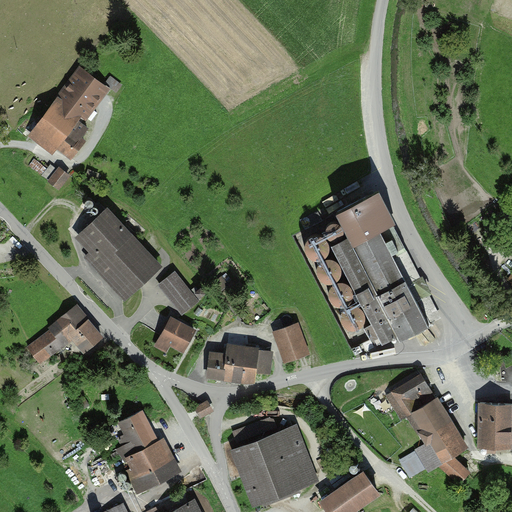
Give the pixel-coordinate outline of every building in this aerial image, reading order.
[(78,66),(24,135),(55,159),(109,90),(78,66)] [(437,317),(371,191),(306,225),(372,351),(437,317)] [(159,268),(100,209),(72,236),(131,296),(159,268)] [(511,271),(503,284),(511,290),(511,271)] [(198,304),(171,272),(157,284),(183,315),(198,304)] [(76,304),(25,345),(41,364),(70,340),(81,354),(102,337),(76,304)] [(192,332),(166,319),(155,341),(181,355),(192,332)] [(303,356),(293,324),(270,332),(280,363),(303,356)] [(204,345),(201,380),(251,384),(254,350),(204,345)] [(433,397),(421,376),(389,394),(403,416),(433,397)] [(465,446),(433,397),(406,415),(437,464),(449,457),(465,446)] [(205,400),(192,408),(198,419),(212,411),(205,400)] [(507,403),(475,403),(476,453),(511,452),(511,415),(507,416),(507,403)] [(114,449),(137,493),(178,472),(144,408),(116,422),(127,443),(114,449)] [(295,424),(226,450),(247,506),(316,480),(295,424)] [(98,449),(80,458),(92,482),(110,473),(98,449)] [(469,473),(449,457),(438,470),(458,486),(469,473)] [(356,472),(312,502),(319,511),(348,511),(373,495),(356,472)] [(195,511),(188,498),(159,511),(126,511),(123,505),(108,511),(195,511)] [(424,511),(414,502),(404,511),(424,511)]
